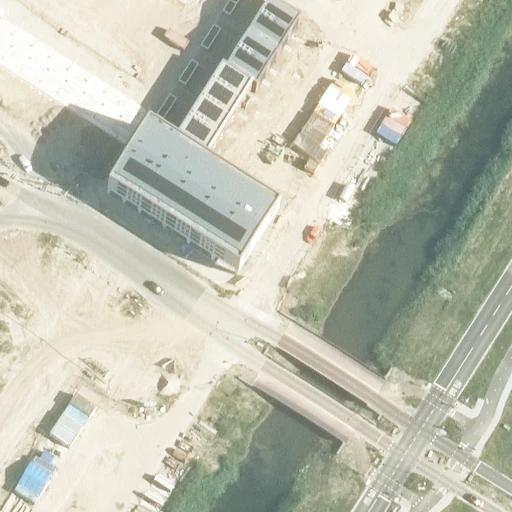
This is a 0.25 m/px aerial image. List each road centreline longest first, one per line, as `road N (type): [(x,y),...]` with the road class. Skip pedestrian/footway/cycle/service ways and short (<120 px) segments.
road 1 (tertiary): [(511,491),(245,322)]
road 2 (tertiary): [(230,344),(491,511)]
road 3 (residential): [(353,34),(264,167),(316,201)]
road 4 (residential): [(124,511),(230,344)]
road 5 (residential): [(402,64),(316,201)]
road 6 (residential): [(316,201),(245,322)]
road 7 (tertiary): [(245,322),(136,264)]
road 8 (tertiary): [(136,264),(230,344)]
road 9 (tertiary): [(136,264),(36,196)]
